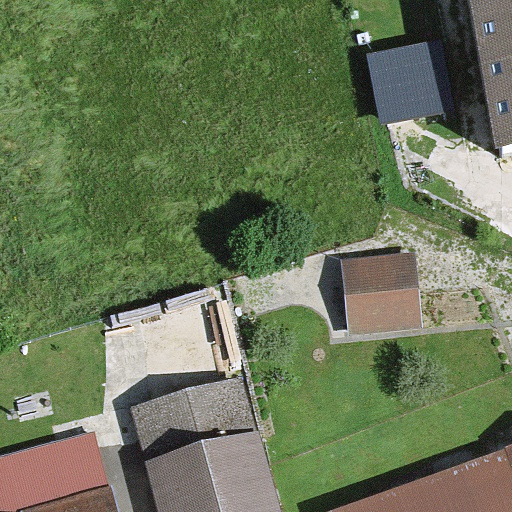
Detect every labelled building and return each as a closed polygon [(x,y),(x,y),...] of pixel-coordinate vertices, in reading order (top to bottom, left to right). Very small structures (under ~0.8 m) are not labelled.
[(511,9),(477,16),(503,161),(511,159),(511,9)] [(441,49),(372,62),(384,131),(451,118),(441,49)] [(418,258),(340,265),(346,332),(424,325),(418,258)] [(133,419),(163,511),(289,511),(264,432),(239,440),(224,390),(133,419)] [(0,511),(116,511),(90,432),(0,460),(0,511)] [(511,511),(511,455),(358,511),(511,511)]
